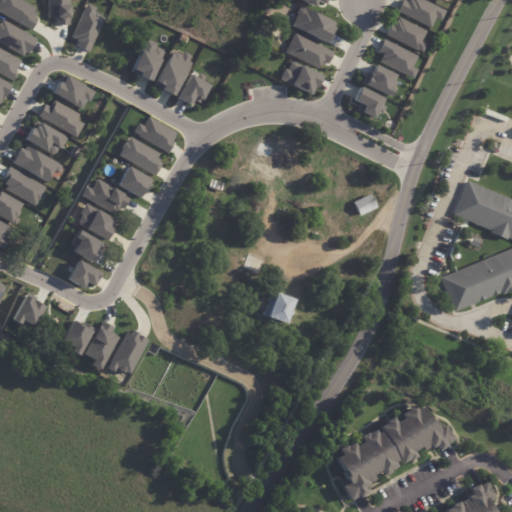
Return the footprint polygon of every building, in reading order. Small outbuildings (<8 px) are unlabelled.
[(0,0),(0,15),(29,28),(38,8),(20,0),(0,0)] [(67,25),(68,0),(46,0),(46,18),(54,18),(54,25),(67,25)] [(407,0),(406,1),(403,0),(400,0),(395,12),(429,28),(434,18),(439,21),(444,10),(422,0),(407,0)] [(95,8),(85,3),(69,38),(77,41),(75,47),(87,52),(103,17),(92,12),(95,8)] [(324,43),(334,23),(298,6),(289,27),(324,43)] [(420,41),(425,30),(393,17),(385,38),(421,53),(425,43),(420,41)] [(20,56),(0,44),(0,20),(35,39),(26,54),(23,52),(20,56)] [(326,64),(332,52),(292,33),(283,53),(317,69),(320,61),(326,64)] [(129,72),(149,81),(163,49),(143,40),(129,72)] [(411,67),(416,55),(381,40),(377,51),(381,53),(377,64),(412,78),(415,69),(411,67)] [(19,59),(0,50),(0,74),(10,79),(19,59)] [(189,58),(170,50),(153,87),(173,96),(189,58)] [(278,82),(311,95),(320,74),(287,61),(278,82)] [(396,75),(370,65),(362,85),(388,96),(396,75)] [(198,103),(207,85),(200,81),(202,79),(189,72),(175,99),(187,105),(191,99),(198,103)] [(83,109),(92,89),(60,76),(51,96),(83,109)] [(0,102),(8,83),(0,79),(0,102)] [(372,118),(374,111),(378,112),(383,98),(357,88),(352,101),(361,105),(358,113),(372,118)] [(81,123),(75,120),(78,112),(46,100),(38,121),(77,136),(81,123)] [(136,123),(130,134),(165,153),(176,133),(146,117),(141,126),(136,123)] [(56,155),(64,136),(32,122),(24,142),(56,155)] [(116,156),(152,176),(162,157),(126,137),(116,156)] [(280,173),(251,158),(259,142),(261,143),(262,142),(265,144),(288,156),(291,148),(297,151),(295,160),(289,157),(280,173)] [(46,183),(57,164),(20,145),(10,164),(46,183)] [(148,178),(124,167),(115,187),(139,198),(148,178)] [(0,187),(33,206),(44,187),(9,168),(0,184),(0,187)] [(223,186),(221,192),(206,186),(209,179),(224,184),(223,186)] [(78,197),(116,216),(126,196),(94,180),(89,189),(84,186),(78,197)] [(511,289),(500,294),(499,292),(452,311),(438,278),(511,247),(511,240),(505,237),(504,240),(488,233),(489,231),(451,215),(465,181),(511,200),(511,289)] [(0,218),(10,223),(20,204),(0,193),(0,218)] [(104,240),(114,221),(83,204),(73,223),(104,240)] [(0,246),(1,247),(9,227),(0,222),(0,246)] [(93,263),(101,243),(76,232),(67,252),(93,263)] [(478,240),(475,247),(467,244),(470,237),(478,240)] [(247,254),(264,260),(259,275),(239,268),(244,253),(247,254)] [(81,288),(83,283),(92,286),(98,271),(74,261),(65,281),(81,288)] [(264,318),(272,293),(291,300),(288,307),(295,310),(292,317),(285,315),(282,324),(264,318)] [(10,322),(31,330),(41,305),(20,296),(10,322)] [(68,352),(77,356),(89,330),(69,320),(59,343),(69,348),(68,352)] [(114,336),(109,334),(112,327),(98,321),(84,356),(92,359),(89,366),(100,371),(114,336)] [(124,329),(105,370),(112,373),(113,369),(127,375),(144,339),(124,329)] [(422,409),(429,422),(432,420),(437,431),(445,426),(453,441),(445,445),(446,447),(438,451),(435,446),(430,449),(429,448),(422,452),(420,448),(411,453),(415,458),(408,462),(407,461),(400,465),(398,461),(393,464),(395,468),(388,472),(389,474),(382,478),(379,472),(371,476),(373,481),(366,485),(367,486),(362,489),(365,495),(357,499),(356,498),(349,501),(341,487),(346,485),(341,474),(342,473),(335,460),(340,457),(337,451),(344,447),(345,448),(353,444),(355,448),(362,444),(359,438),(366,434),(367,436),(374,431),(376,435),(381,433),(379,428),(386,424),(385,423),(392,419),(395,424),(403,420),(400,416),(407,412),(406,410),(414,406),(417,411),(422,409)] [(484,484),(492,499),(484,503),(488,511),(443,511),(449,509),(448,508),(455,504),(458,509),(460,508),(458,505),(465,501),(464,499),(469,496),(467,491),(475,487),(476,489),(484,484)]
